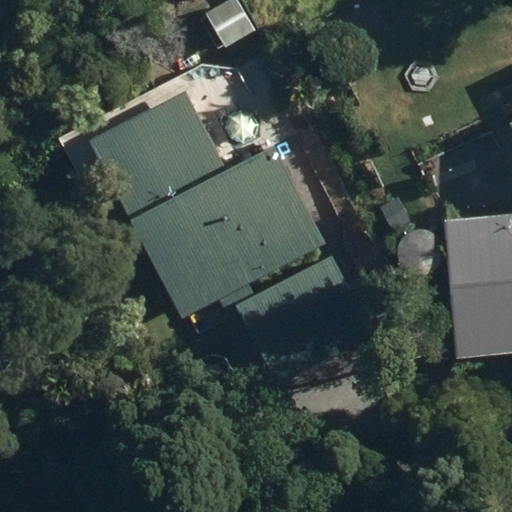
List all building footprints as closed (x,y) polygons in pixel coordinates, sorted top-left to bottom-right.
[(248,0),(213,0),(210,2),(230,38),(260,21),(248,0)] [(333,34),(302,39),(306,66),(337,61),(333,34)] [(179,92),(79,147),(174,321),(316,243),(264,148),(222,171),(179,92)] [(511,120),(502,125),(511,145),(511,120)] [(511,216),(437,221),(446,357),(511,352),(511,216)] [(294,261),(215,304),(225,323),(235,317),(273,385),(341,347),(294,261)] [(384,429),(354,384),(279,433),(310,479),(384,429)]
